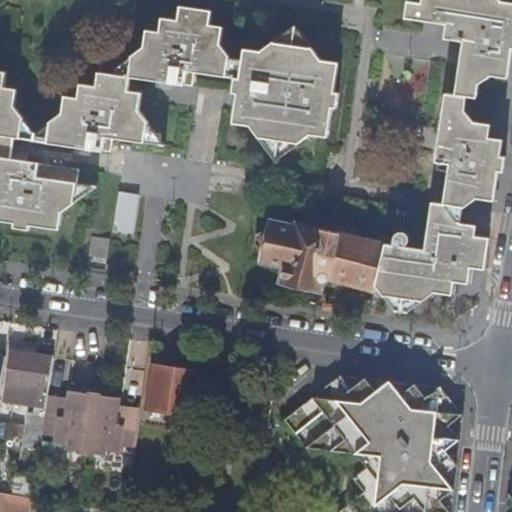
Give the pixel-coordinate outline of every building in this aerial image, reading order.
[(500,0),(423,0),(423,3),(409,1),(407,19),(424,22),(448,25),(447,33),(446,39),(465,42),(463,53),(456,95),(446,94),(436,169),(449,171),(445,203),(464,207),(477,199),(480,199),(489,138),(490,125),(475,123),(465,110),(467,97),(477,98),(479,85),(492,76),(507,79),(511,49),(511,43),(511,3),(502,2),(500,0)] [(134,57),(132,77),(194,86),(196,72),(229,76),(232,56),(223,43),(224,26),(212,25),(213,12),(182,8),(180,21),(163,19),(161,33),(149,32),(147,46),(134,57)] [(275,42),(312,47),(297,26),(275,42)] [(311,135),(328,138),(332,108),(337,109),(339,94),(335,93),(339,62),(322,60),(312,47),(275,42),(262,51),(245,49),(244,58),(241,78),(237,77),(235,92),(235,94),(238,94),(237,101),(237,108),(234,124),(251,126),(261,140),(298,145),(311,135)] [(241,78),(244,58),(232,56),(229,76),(237,77),(241,78)] [(118,69),(117,75),(132,77),(134,57),(118,69)] [(0,127),(25,130),(26,120),(17,108),(19,91),(6,89),(7,74),(0,72),(0,127)] [(132,77),(117,75),(100,72),(99,87),(82,85),(81,99),(67,97),(65,114),(53,123),(51,135),(50,143),(111,152),(113,139),(135,142),(145,143),(149,122),(140,111),(142,98),(142,93),(130,92),(131,85),(132,77)] [(149,122),(145,143),(167,147),(149,122)] [(0,136),(24,139),(25,130),(0,127),(0,136)] [(502,140),(489,138),(480,199),(494,201),(498,171),(500,156),(502,140)] [(278,161),(298,145),(261,140),(278,161)] [(64,213),(76,204),(79,185),(81,169),(62,167),(62,161),(49,159),(48,165),(0,157),(0,208),(2,208),(1,223),(16,225),(16,229),(31,231),(32,227),(62,231),(64,213)] [(76,204),(98,188),(79,185),(76,204)] [(134,232),(138,193),(116,191),(112,230),(134,232)] [(448,260),(384,244),(375,283),(385,297),(424,301),(435,292),(451,294),(453,283),(468,284),(470,267),(475,236),(476,225),(462,223),(464,207),(445,203),(433,202),(432,205),(429,231),(453,238),(448,260)] [(281,268),(278,283),(324,294),(326,283),(328,283),(329,282),(330,281),(349,286),(373,292),(375,283),(384,244),(385,242),(385,240),(296,220),(295,223),(271,218),(268,230),(264,230),(258,233),(256,242),(261,248),(258,263),(281,268)] [(393,243),(385,242),(384,244),(448,260),(453,238),(429,231),(426,249),(404,245),(407,241),(408,236),(406,234),(403,231),(398,230),(395,232),(392,234),(392,239),(393,243)] [(91,236),(88,256),(108,259),(111,239),(91,236)] [(488,238),(475,236),(470,267),(483,269),(488,238)] [(424,301),(385,297),(396,311),(408,313),(424,301)] [(47,397),(55,355),(13,348),(4,401),(46,408),(47,397)] [(199,370),(155,364),(148,408),(193,415),(199,370)] [(451,511),(462,414),(440,387),(341,376),(285,420),(307,448),(356,453),(367,467),(354,478),(351,503),(339,511),(397,511),(401,509),(403,511),(451,511)] [(46,408),(42,437),(55,438),(54,446),(67,447),(67,450),(77,451),(77,454),(88,455),(96,392),(90,391),(90,393),(69,391),(68,399),(47,397),(46,408)] [(102,393),(96,392),(88,455),(97,456),(97,454),(107,455),(108,450),(120,451),(121,448),(134,449),(140,408),(121,406),(122,397),(102,395),(102,393)] [(17,475),(16,492),(36,494),(37,476),(17,475)] [(30,511),(33,498),(0,493),(0,511),(30,511)]
